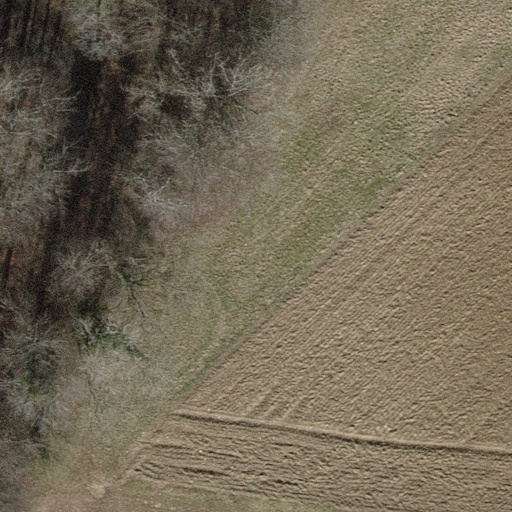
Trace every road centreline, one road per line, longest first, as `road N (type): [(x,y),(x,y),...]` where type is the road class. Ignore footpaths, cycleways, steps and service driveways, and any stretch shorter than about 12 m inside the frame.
road 1 (track): [(0,25),(28,22),(84,65),(76,147),(0,207)]
road 2 (track): [(241,511),(96,497),(54,511)]
